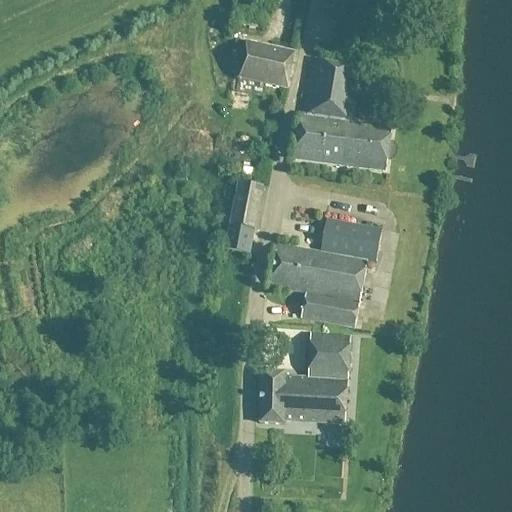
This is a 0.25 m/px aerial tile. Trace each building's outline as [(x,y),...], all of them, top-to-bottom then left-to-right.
[(268,11),(237,5),(234,26),(264,32),(268,11)] [(294,54),(235,42),(233,51),(244,53),(238,80),(286,90),(294,54)] [(350,124),(358,70),(312,63),(304,117),(301,117),(295,162),(384,175),(391,130),(350,124)] [(247,120),(245,135),(259,137),(262,123),(247,120)] [(228,227),(224,251),(250,256),(254,232),(256,225),(253,224),(261,188),(237,183),(230,219),(228,227)] [(268,288),(304,295),(300,319),(354,330),(366,263),(374,265),(381,231),(326,221),(320,254),(277,246),(268,288)] [(291,230),(292,246),(311,246),(311,229),(291,230)] [(261,373),(259,425),(283,426),(283,421),(344,423),(347,336),(309,335),(308,379),(284,378),(284,374),(261,373)]
